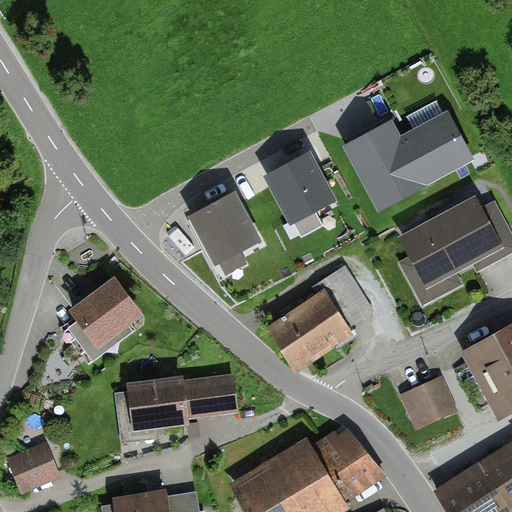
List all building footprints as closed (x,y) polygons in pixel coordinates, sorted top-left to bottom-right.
[(389,125),(349,146),(381,206),(469,158),(447,118),(399,144),(389,125)] [(309,156),(269,177),(292,220),(332,199),(309,156)] [(234,197),(194,218),(218,261),(257,240),(234,197)] [(511,251),(511,238),(494,205),(480,212),(475,202),(405,239),(429,283),(478,257),(483,267),(511,251)] [(315,288),(321,297),(326,294),(345,324),(365,311),(341,272),(315,288)] [(75,312),(99,344),(139,315),(114,282),(75,312)] [(295,368),(351,333),(345,324),(326,294),(321,297),(270,330),(295,368)] [(511,409),(511,326),(471,349),(507,412),(511,409)] [(416,431),(459,413),(444,377),(401,395),(416,431)] [(183,380),(130,386),(135,427),(187,421),(186,415),(237,408),(233,379),(183,385),(183,380)] [(352,493),(383,474),(351,434),(323,451),(320,447),(241,496),(250,511),(314,511),(350,490),(352,493)] [(24,489),(56,474),(45,449),(12,463),(24,489)] [(511,451),(486,467),(511,507),(511,506),(511,451)] [(503,511),(511,507),(486,467),(439,496),(449,511),(503,511)] [(168,511),(165,492),(116,500),(118,511),(168,511)]
